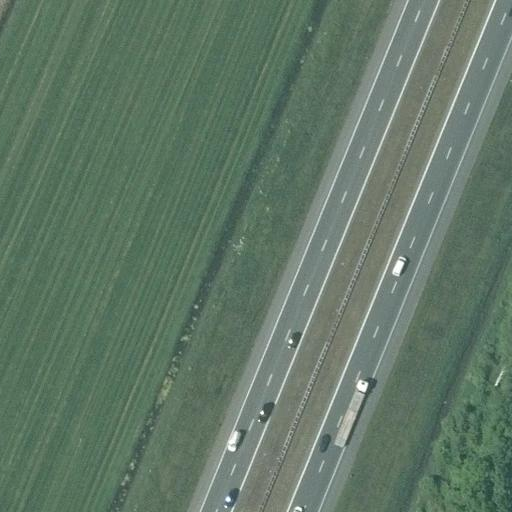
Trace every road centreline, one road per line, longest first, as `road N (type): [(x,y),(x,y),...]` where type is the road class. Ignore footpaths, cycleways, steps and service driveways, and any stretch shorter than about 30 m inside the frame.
road 1 (motorway): [(425,0),(216,511)]
road 2 (motorway): [(303,511),(511,0)]
